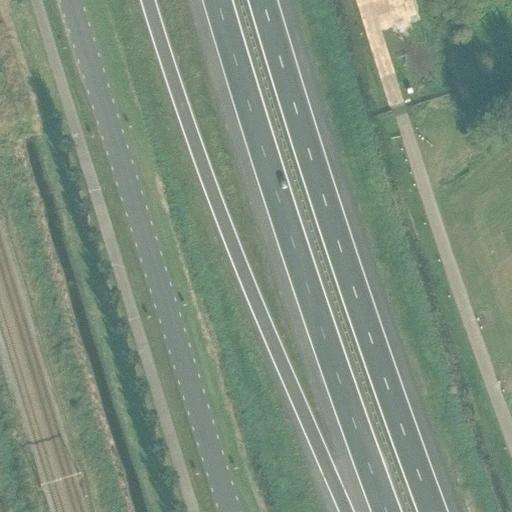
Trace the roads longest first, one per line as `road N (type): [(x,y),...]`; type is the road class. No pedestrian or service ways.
road 1 (motorway): [(148,0),(238,263),(345,511)]
road 2 (motorway): [(431,511),(258,0)]
road 3 (motorway): [(213,0),(384,511)]
road 4 (tertiary): [(225,511),(64,0)]
